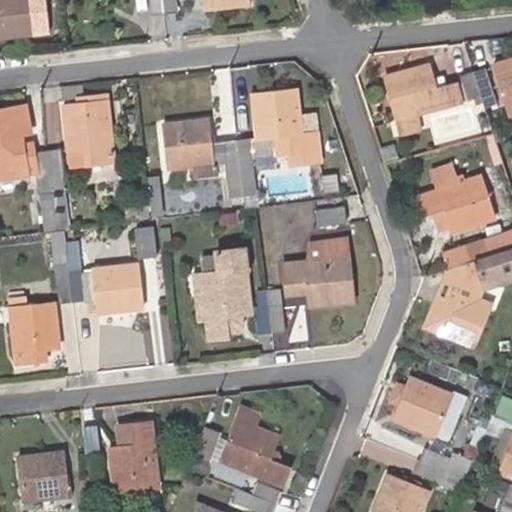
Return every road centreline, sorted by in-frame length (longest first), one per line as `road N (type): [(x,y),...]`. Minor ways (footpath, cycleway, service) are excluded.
road 1 (residential): [(0,400),(374,363)]
road 2 (residential): [(331,35),(405,276),(374,363)]
road 3 (residential): [(331,35),(0,70)]
road 4 (residential): [(511,19),(331,35)]
road 5 (residential): [(374,363),(317,511)]
